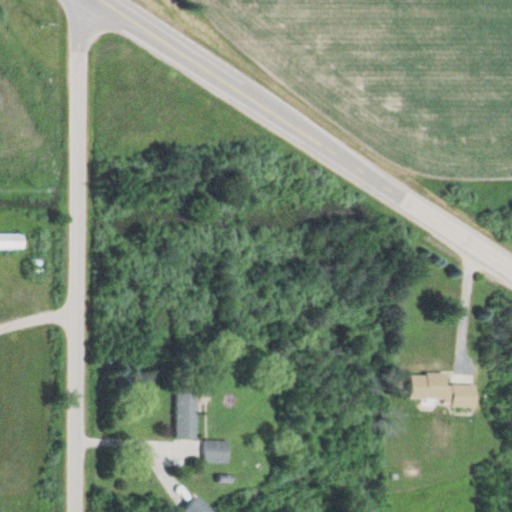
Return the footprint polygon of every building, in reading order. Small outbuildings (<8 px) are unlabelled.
[(0,248),(18,249),(19,233),(0,233),(0,248)] [(440,374),(402,374),(402,400),(445,399),(445,408),(470,407),(470,384),(440,385),(440,374)] [(192,438),(192,387),(171,387),(171,438),(192,438)] [(200,463),(223,463),(223,441),(200,441),(200,463)] [(207,511),(193,497),(177,511),(207,511)]
